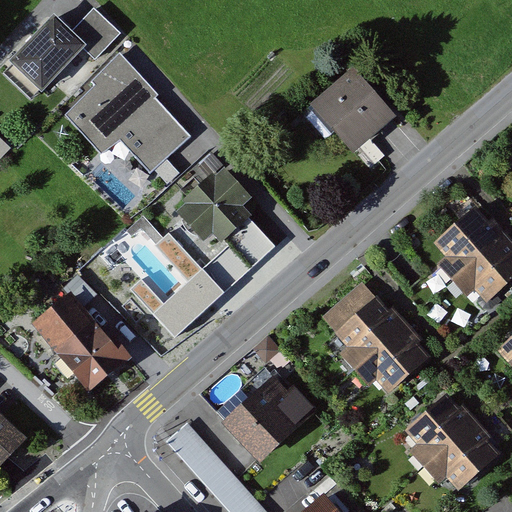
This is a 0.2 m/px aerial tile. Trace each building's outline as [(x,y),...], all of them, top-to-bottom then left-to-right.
[(66,8),(20,54),(55,89),(101,43),(66,8)] [(149,174),(190,137),(154,99),(158,96),(120,54),(92,82),(95,86),(65,116),(100,154),(120,141),(149,174)] [(395,116),(353,70),(313,106),(356,152),(395,116)] [(242,207),(252,197),(225,168),(176,212),(203,242),(212,234),(221,243),(224,240),(248,218),(250,216),(242,207)] [(511,290),(511,243),(476,208),(435,251),(494,309),(511,290)] [(141,229),(154,243),(161,237),(143,216),(125,232),(130,238),(141,229)] [(202,269),(224,293),(275,247),(248,218),(224,240),(229,246),(202,269)] [(175,338),(224,293),(202,269),(168,232),(161,237),(154,245),(188,283),(164,305),(153,314),(175,338)] [(131,289),(153,314),(164,305),(142,280),(131,289)] [(433,358),(363,286),(322,326),(393,398),(433,358)] [(96,394),(136,357),(78,294),(39,331),(96,394)] [(279,352),(266,338),(252,350),(265,364),(279,352)] [(312,413),(277,373),(221,422),(257,462),(312,413)] [(458,492),(502,453),(447,392),(403,431),(458,492)] [(29,439),(0,413),(0,469),(1,470),(29,439)] [(264,511),(185,424),(165,442),(227,511),(264,511)] [(335,511),(321,494),(299,511),(335,511)]
